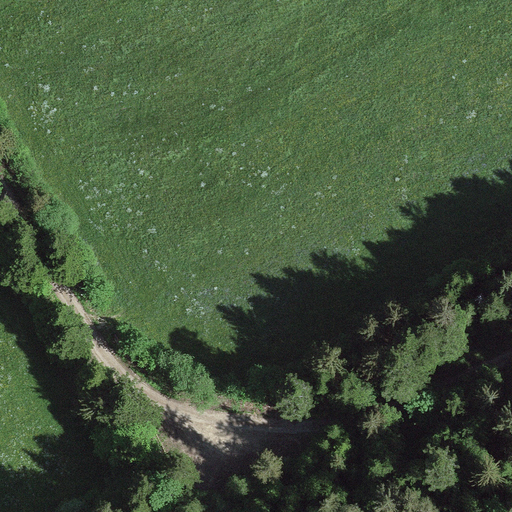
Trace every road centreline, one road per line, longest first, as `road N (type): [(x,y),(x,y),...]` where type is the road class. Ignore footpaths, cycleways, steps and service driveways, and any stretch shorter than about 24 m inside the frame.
road 1 (track): [(0,176),(124,382),(213,427),(288,431),(347,421)]
road 2 (track): [(511,356),(347,421)]
